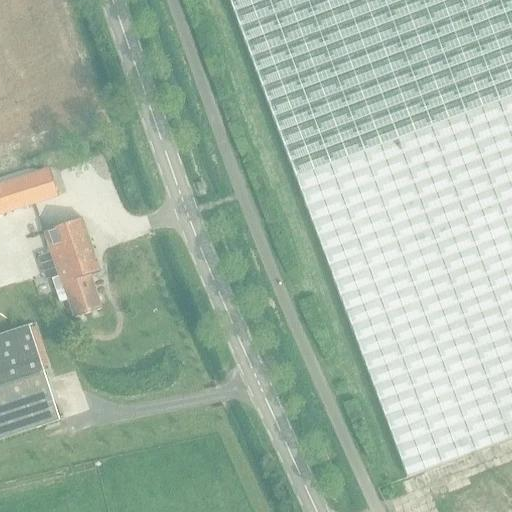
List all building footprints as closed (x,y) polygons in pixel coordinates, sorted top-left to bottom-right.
[(511,0),(229,0),(407,478),(511,438),(511,0)] [(32,170),(2,183),(14,209),(43,195),(32,170)] [(0,210),(0,249),(14,244),(0,210)] [(42,236),(71,320),(100,310),(89,276),(98,273),(82,221),(42,236)] [(0,322),(37,313),(31,289),(43,286),(39,272),(0,281),(0,322)] [(0,438),(58,420),(28,326),(0,335),(0,438)]
